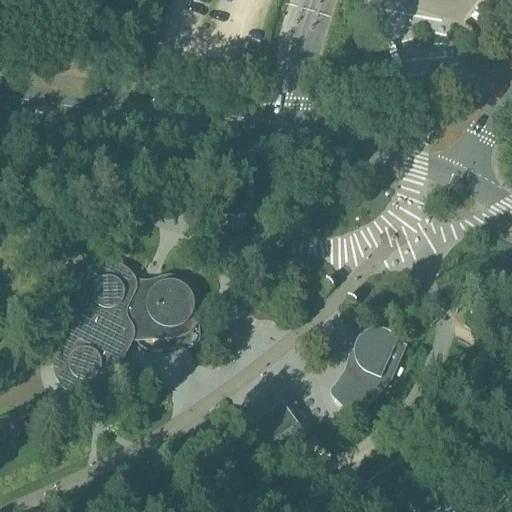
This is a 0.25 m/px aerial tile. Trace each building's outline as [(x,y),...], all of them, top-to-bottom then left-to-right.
[(390,45),(385,47),(395,74),(401,71),(390,45)] [(244,219),(223,215),(220,232),(230,234),(241,235),(244,219)] [(195,300),(193,296),(191,294),(187,290),(183,287),(181,286),(179,285),(175,284),(172,283),(167,283),(162,284),(160,285),(158,285),(155,287),(153,288),(151,290),(147,294),(139,291),(132,287),(130,284),(130,283),(129,282),(127,279),(123,276),(121,275),(117,273),(115,272),(113,272),(110,271),(107,271),(102,271),(100,272),(96,273),(94,274),(91,276),(89,278),(85,281),(83,285),(81,289),(80,293),(79,298),(79,306),(79,311),(78,316),(78,321),(76,328),(73,336),(69,342),(65,348),(60,356),(58,359),(57,364),(56,365),(56,368),(56,370),(56,373),(57,377),(57,380),(59,384),(61,387),(64,390),(67,393),(71,395),(74,397),(77,397),(80,398),(85,398),(89,398),(91,398),(92,397),(95,396),(98,395),(102,392),(104,390),(106,388),(108,385),(116,369),(129,342),(132,342),(136,342),(171,339),(174,339),(177,338),(182,337),(186,334),(189,331),(193,327),(194,324),(196,321),(197,318),(197,313),(197,311),(197,308),(196,304),(195,300)] [(361,344),(359,347),(358,350),(357,353),(356,357),(356,360),(357,364),(358,367),(360,370),(363,373),(367,376),(366,377),(366,380),(364,384),(363,388),(352,387),(350,387),(349,388),(347,389),(334,403),(335,403),(336,402),(355,420),(354,421),(355,422),(389,385),(405,350),(404,349),(403,351),(393,346),(391,344),(389,342),(387,340),(384,339),(382,338),(380,338),(377,337),(373,337),(370,338),(367,339),(364,341),(361,344)] [(285,398),(236,434),(250,453),(260,446),(269,459),(309,430),(302,421),(285,398)] [(0,446),(37,430),(27,409),(25,410),(23,411),(20,412),(0,420),(0,446)] [(399,466),(369,486),(386,511),(437,511),(414,477),(409,481),(399,466)]
